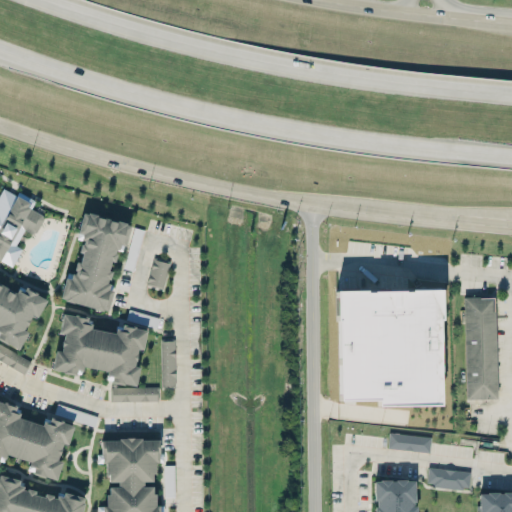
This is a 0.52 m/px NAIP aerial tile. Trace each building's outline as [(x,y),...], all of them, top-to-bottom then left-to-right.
[(0,191),(3,186),(16,194),(18,190),(35,199),(31,207),(37,211),(41,214),(42,218),(36,231),(31,233),(27,231),(27,230),(24,228),(15,244),(22,247),(12,265),(0,259),(0,191)] [(81,212),(86,213),(86,212),(124,222),(125,223),(129,225),(122,250),(114,248),(113,252),(115,253),(113,261),(109,260),(108,263),(110,263),(109,267),(108,266),(107,269),(111,270),(108,279),(106,279),(105,282),(108,283),(106,289),(111,290),(106,310),(101,309),(100,311),(92,308),(63,300),(63,298),(59,297),(64,277),(69,279),(70,273),(73,274),(74,270),(72,269),(74,261),(77,261),(80,252),(77,251),(79,243),(81,244),(82,239),(76,237),(78,232),(76,232),(81,212)] [(134,270),(140,228),(131,227),(125,268),(134,270)] [(147,285),(164,288),(168,261),(151,259),(147,285)] [(0,281),(16,291),(18,287),(23,290),(26,285),(37,292),(37,293),(47,299),(37,317),(32,314),(24,329),(28,332),(18,349),(8,343),(7,344),(0,339),(0,281)] [(438,404),(377,405),(377,398),(337,399),(335,290),(439,288),(439,319),(436,319),(438,404)] [(465,398),(463,298),(494,297),(496,397),(465,398)] [(125,319),(155,328),(159,317),(129,308),(125,319)] [(141,349),(136,348),(133,366),(138,367),(134,386),(122,383),(122,385),(109,382),(110,376),(105,375),(106,371),(82,366),(80,371),(75,370),(74,375),(62,373),(62,371),(50,369),(54,350),(59,351),(63,333),(57,332),(61,313),(73,315),(73,314),(85,317),(84,322),(90,323),(89,328),(114,333),(115,328),(119,329),(121,323),(134,326),(134,328),(145,330),(141,349)] [(174,340),(161,340),(160,386),(174,387),(174,340)] [(0,343),(0,359),(23,373),(30,361),(0,343)] [(110,401),(158,400),(157,386),(109,387),(110,401)] [(0,402),(1,403),(2,401),(14,406),(13,411),(18,413),(16,417),(40,425),(41,420),(47,422),(48,416),(62,421),(61,422),(72,426),(66,444),(60,442),(54,460),(60,462),(54,480),(43,476),(42,477),(30,473),(32,468),(27,467),(28,462),(4,455),(3,458),(0,457),(0,402)] [(93,425),(96,415),(57,403),(54,414),(93,425)] [(387,447),(429,452),(431,436),(388,432),(387,447)] [(101,511),(158,511),(158,505),(154,505),(154,493),(151,494),(151,486),(139,486),(142,484),(142,481),(150,481),(150,473),(153,473),(153,462),(157,462),(157,454),(158,453),(157,440),(139,440),(139,438),(118,439),(118,441),(100,441),(100,463),(104,462),(104,474),(107,474),(107,482),(116,482),(116,485),(119,487),(107,487),(107,494),(104,494),(104,506),(101,506),(101,511)] [(426,484),(468,489),(470,471),(428,467),(426,484)] [(62,492),(83,497),(82,502),(83,503),(80,511),(0,511),(0,475),(17,480),(16,485),(21,486),(20,490),(25,491),(25,489),(33,491),(32,495),(42,497),(43,494),(51,496),(51,498),(54,498),(55,495),(60,497),(62,492)] [(414,511),(414,479),(373,479),(372,511),(414,511)] [(478,511),(511,511),(511,491),(479,491),(478,511)]
